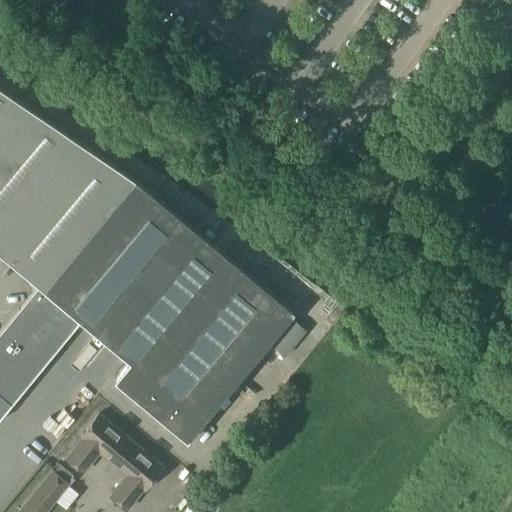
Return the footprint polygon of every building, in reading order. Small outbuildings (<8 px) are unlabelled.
[(18,308),(61,343),(75,326),(79,329),(84,322),(131,361),(116,379),(189,440),(271,340),(283,351),(309,318),(135,180),(0,85),(0,252),(38,282),(18,308)] [(0,330),(0,344),(35,375),(61,343),(18,308),(0,330)] [(35,375),(0,344),(0,396),(10,405),(35,375)] [(0,417),(10,405),(0,396),(0,417)] [(163,463),(98,410),(79,433),(81,435),(65,455),(82,468),(98,448),(126,471),(110,491),(126,504),(143,484),(144,485),(163,463)] [(52,466),(16,510),(19,511),(45,511),(70,481),(52,466)]
